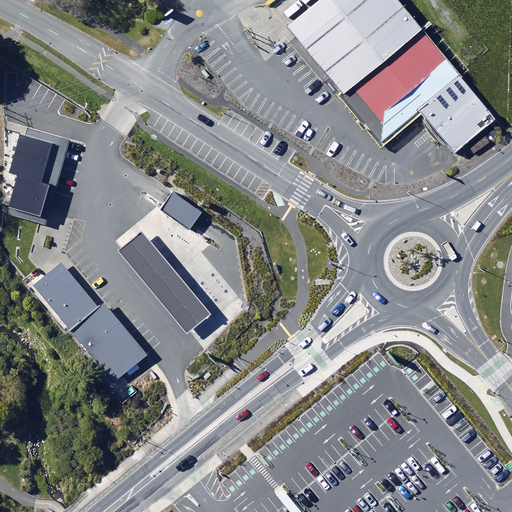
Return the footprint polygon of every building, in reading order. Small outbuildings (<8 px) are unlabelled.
[(338,89),(417,23),(398,0),(311,0),(281,21),(338,89)] [(459,73),(417,23),(338,89),(379,139),(416,108),(459,73)] [(493,115),(459,73),(416,108),(451,150),(493,115)] [(199,209),(170,189),(158,206),(186,227),(199,209)] [(206,309),(137,226),(114,246),(183,328),(206,309)] [(100,298),(94,302),(60,260),(32,283),(111,378),(144,351),(100,298)] [(360,437),(372,427),(339,385),(310,408),(313,413),(307,417),(320,434),(326,429),(342,450),(360,437)] [(372,427),(360,437),(366,446),(349,459),(367,483),(391,465),(391,451),(372,427)]
